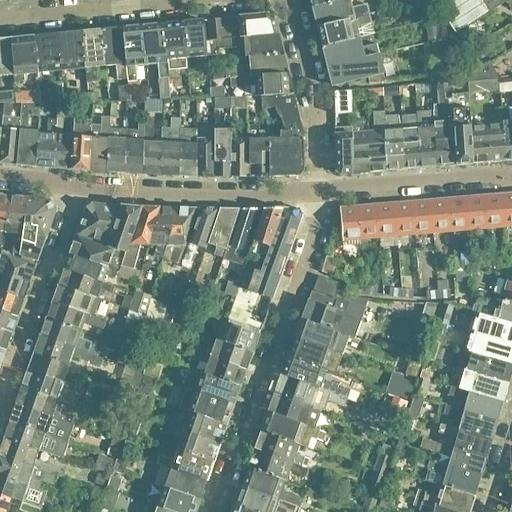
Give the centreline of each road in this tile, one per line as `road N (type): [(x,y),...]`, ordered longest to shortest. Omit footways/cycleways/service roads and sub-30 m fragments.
road 1 (residential): [(213,511),(318,220),(321,190)]
road 2 (residential): [(321,190),(77,187)]
road 3 (residential): [(0,405),(77,187)]
road 4 (residential): [(0,20),(202,0)]
road 5 (residential): [(321,190),(316,107),(289,0)]
road 6 (residential): [(511,175),(321,190)]
